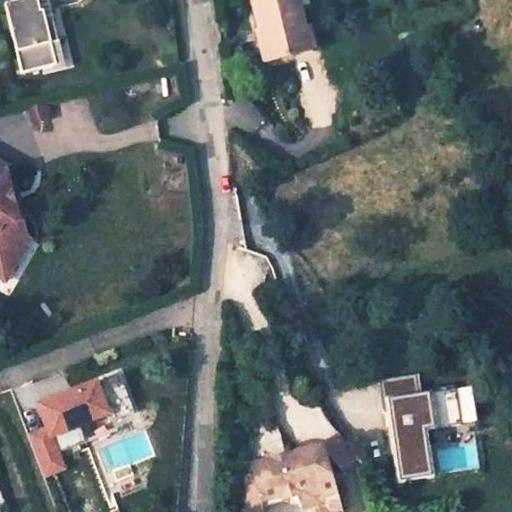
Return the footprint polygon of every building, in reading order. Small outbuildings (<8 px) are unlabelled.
[(57,41),(47,0),(12,0),(13,1),(20,29),(11,31),(22,73),(56,65),(50,42),(57,41)] [(293,0),(247,0),(259,35),(269,32),(279,62),(310,52),(293,0)] [(13,1),(4,4),(11,31),(20,29),(13,1)] [(259,35),(269,65),(279,62),(269,32),(259,35)] [(57,41),(50,42),(56,65),(64,63),(58,41),(57,41)] [(47,104),(28,109),(32,124),(51,119),(47,104)] [(6,166),(0,162),(0,260),(16,257),(24,237),(20,221),(16,218),(11,201),(4,203),(2,193),(9,191),(3,170),(6,166)] [(0,260),(0,276),(7,281),(31,239),(24,237),(16,257),(0,260)] [(471,389),(418,397),(415,378),(387,382),(379,383),(384,416),(389,415),(391,429),(400,484),(431,480),(424,433),(461,427),(468,435),(478,434),(471,389)] [(92,388),(38,408),(45,428),(25,435),(42,479),(62,471),(56,456),(84,446),(78,429),(103,419),(92,388)] [(339,434),(322,443),(346,468),(363,458),(339,434)] [(255,473),(251,475),(248,509),(263,504),(299,492),(305,511),(308,511),(327,506),(324,498),(339,493),(333,476),(346,468),(322,443),(288,454),(289,459),(275,463),(274,458),(252,465),(255,473)]
